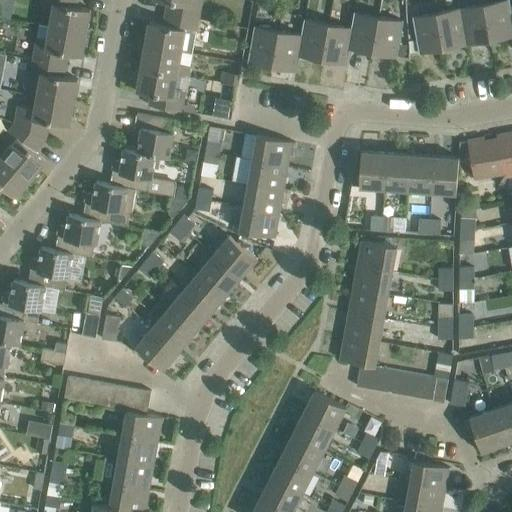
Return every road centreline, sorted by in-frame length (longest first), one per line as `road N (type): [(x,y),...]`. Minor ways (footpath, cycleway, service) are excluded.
road 1 (residential): [(255,330),(314,252),(339,121),(352,113),(455,118),(511,107)]
road 2 (residential): [(0,249),(98,131),(123,0)]
road 3 (residential): [(255,330),(201,399),(177,511)]
